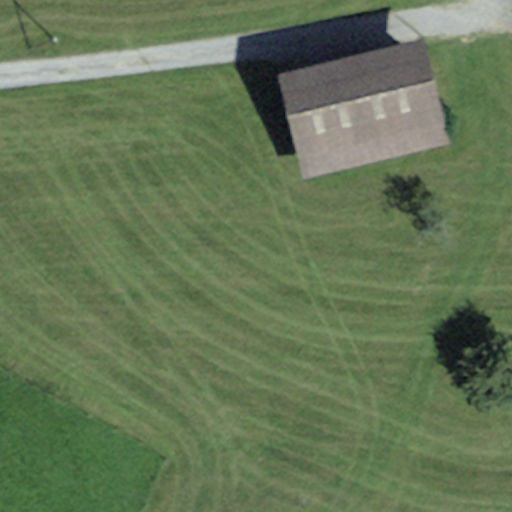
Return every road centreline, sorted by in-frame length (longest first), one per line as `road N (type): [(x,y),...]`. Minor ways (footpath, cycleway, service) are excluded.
road 1 (track): [(374,511),(447,387),(495,211),(492,12)]
road 2 (track): [(498,0),(492,12),(0,73)]
